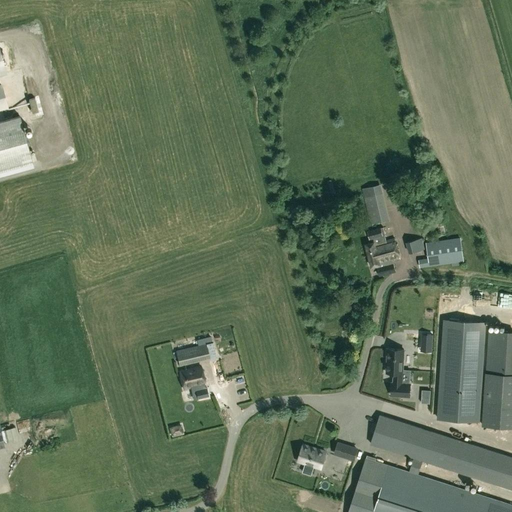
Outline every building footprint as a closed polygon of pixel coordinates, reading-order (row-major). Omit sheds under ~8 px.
[(0,57),(0,169),(32,161),(20,117),(0,123),(0,110),(8,108),(1,84),(0,84),(0,75),(5,74),(0,57)] [(370,224),(389,219),(383,191),(364,196),(370,224)] [(396,203),(399,220),(409,218),(406,201),(396,203)] [(374,240),(364,243),(371,268),(376,266),(379,276),(395,271),(393,261),(400,259),(399,255),(400,255),(395,237),(386,240),(385,235),(383,227),(381,228),(380,227),(367,230),(370,240),(373,240),(374,240)] [(424,249),(421,237),(407,241),(411,252),(424,249)] [(460,237),(426,242),(428,258),(419,259),(420,268),(463,261),(460,237)] [(486,322),(445,319),(438,417),(479,420),(486,322)] [(423,334),(422,351),(431,351),(432,334),(423,334)] [(210,358),(206,343),(175,350),(179,365),(210,358)] [(392,382),(391,395),(410,396),(410,383),(409,383),(410,370),(403,370),(404,349),(388,348),(387,373),(394,373),(394,383),(392,382)] [(415,368),(424,368),(424,354),(415,354),(415,368)] [(215,375),(221,374),(218,356),(212,357),(215,375)] [(206,385),(201,365),(179,371),(184,390),(206,385)] [(511,374),(487,373),(484,426),(511,427),(511,374)] [(235,389),(237,400),(247,398),(244,387),(235,389)] [(288,411),(287,429),(318,431),(319,422),(297,421),(298,412),(288,411)] [(511,456),(380,415),(371,443),(414,457),(423,460),(511,487),(511,456)] [(180,421),(165,425),(168,436),(183,432),(180,421)] [(326,452),(303,445),(298,460),(306,463),(305,467),(314,469),(315,465),(321,467),(326,452)] [(358,449),(348,446),(344,459),(354,462),(358,449)] [(511,511),(511,503),(419,472),(410,470),(366,455),(347,511),(511,511)] [(423,460),(414,457),(410,470),(419,472),(423,460)]
